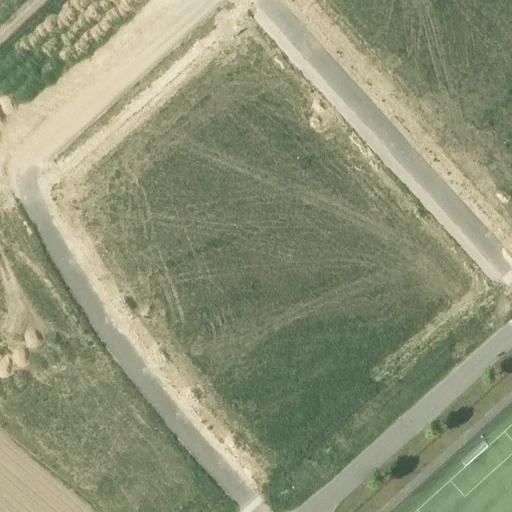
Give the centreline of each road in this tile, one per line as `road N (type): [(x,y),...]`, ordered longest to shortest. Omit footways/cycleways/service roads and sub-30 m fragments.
road 1 (residential): [(207,0),(28,155),(20,182),(96,322),(260,511)]
road 2 (residential): [(259,0),(511,275)]
road 3 (residential): [(511,332),(312,511)]
